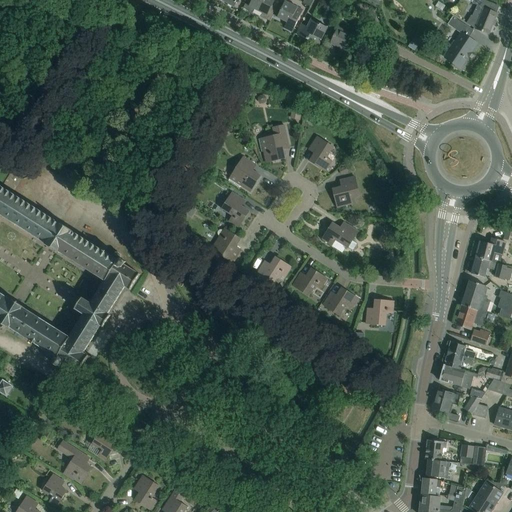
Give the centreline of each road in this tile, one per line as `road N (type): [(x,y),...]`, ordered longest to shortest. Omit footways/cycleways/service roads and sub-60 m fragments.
road 1 (secondary): [(367,108),(155,0)]
road 2 (residential): [(379,511),(198,385)]
road 3 (residential): [(198,385),(155,404),(120,378),(115,354),(124,330),(165,313)]
road 4 (residential): [(283,232),(357,279),(441,286)]
road 5 (tertiary): [(418,419),(441,286)]
road 6 (track): [(135,238),(26,166)]
road 7 (residential): [(283,232),(308,197),(298,181),(263,220),(273,227)]
